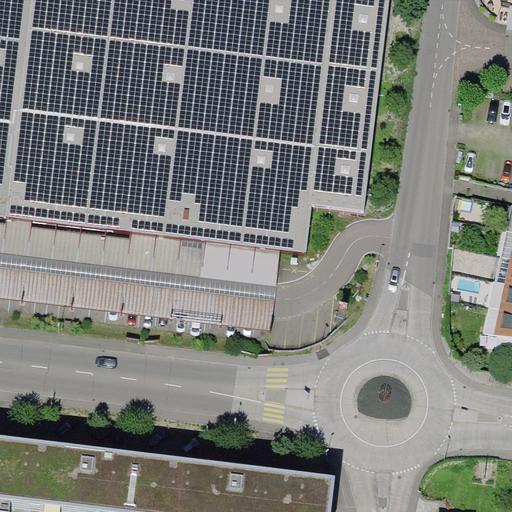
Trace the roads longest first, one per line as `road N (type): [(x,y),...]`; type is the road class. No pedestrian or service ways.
road 1 (primary): [(329,395),(0,358)]
road 2 (unclassified): [(443,39),(399,352)]
